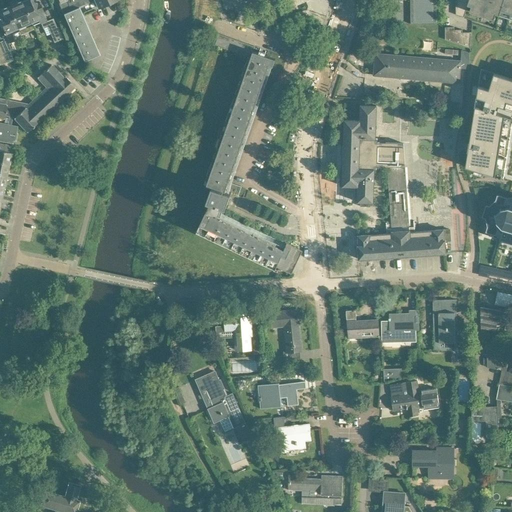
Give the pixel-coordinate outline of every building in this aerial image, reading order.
[(47,21),(38,0),(37,0),(25,0),(22,1),(32,25),(40,22),(43,28),(48,27),(54,42),(65,38),(60,26),(57,27),(53,18),(47,21)] [(116,0),(58,0),(59,1),(58,2),(63,13),(84,61),(99,55),(95,44),(78,6),(92,0),(94,0),(98,8),(116,0)] [(390,0),(391,23),(410,23),(437,23),(437,22),(436,22),(436,0),(390,0)] [(499,15),(503,0),(468,0),(467,4),(467,5),(468,5),(471,6),(469,11),(494,19),(495,14),(499,15)] [(509,18),(511,9),(511,0),(503,0),(499,15),(509,18)] [(32,25),(22,1),(15,4),(14,3),(10,5),(9,7),(19,31),(32,25)] [(467,5),(467,4),(456,4),(456,15),(464,17),(468,5),(467,5)] [(0,9),(0,24),(5,35),(2,37),(3,40),(8,52),(10,51),(14,50),(11,42),(15,41),(13,37),(21,34),(19,31),(9,7),(3,9),(1,9),(0,9)] [(445,27),(445,40),(454,43),(454,30),(454,27),(445,27)] [(38,37),(34,28),(29,30),(33,40),(38,37)] [(454,30),(454,43),(463,46),(462,32),(462,30),(454,30)] [(462,32),(463,46),(470,49),(471,32),(462,32)] [(221,47),(225,36),(219,34),(215,45),(221,47)] [(227,49),(231,38),(225,36),(221,47),(227,49)] [(233,51),(237,40),(231,38),(227,49),(233,51)] [(3,40),(0,41),(0,46),(6,62),(7,63),(14,59),(13,59),(10,51),(8,52),(3,40)] [(239,53),(243,42),(237,40),(233,51),(239,53)] [(245,56),(249,44),(243,42),(239,53),(245,56)] [(251,58),(253,51),(255,47),(249,44),(245,56),(248,57),(251,58)] [(460,68),(468,68),(470,53),(462,50),(461,61),(376,54),(374,75),(459,83),(460,68)] [(219,144),(207,185),(212,187),(207,202),(210,203),(224,209),(224,208),(226,209),(231,193),(238,196),(238,195),(239,194),(242,187),(232,183),(232,182),(257,109),(272,66),(273,66),(276,59),(253,51),(251,58),(248,57),(232,104),(219,144)] [(38,121),(75,87),(65,77),(63,78),(51,65),(37,78),(47,88),(29,105),(0,99),(0,118),(5,119),(5,116),(9,116),(8,125),(0,123),(0,141),(11,143),(12,140),(16,141),(17,133),(16,133),(17,126),(11,125),(12,117),(15,117),(14,119),(27,132),(38,122),(38,121)] [(468,151),(465,167),(466,167),(474,170),(473,174),(483,177),(484,173),(495,177),(495,176),(511,181),(511,78),(494,73),(481,69),(478,85),(478,86),(474,86),(473,96),(476,96),(474,106),(475,106),(470,141),(469,141),(467,151),(468,151)] [(409,222),(407,200),(404,143),(384,142),(384,140),(380,140),(380,141),(377,141),(378,138),(376,138),(377,106),(361,105),(361,121),(345,120),(344,144),(343,186),(359,186),(358,202),(361,202),(361,206),(370,207),(371,202),(374,202),(375,169),(377,170),(377,166),(379,166),(379,168),(383,168),(383,166),(388,166),(392,224),(409,222)] [(0,162),(8,164),(11,153),(9,152),(10,146),(0,143),(0,162)] [(454,190),(456,150),(446,150),(444,189),(454,190)] [(0,174),(6,175),(8,164),(0,162),(0,174)] [(487,205),(483,217),(487,218),(488,226),(486,232),(495,234),(495,235),(496,234),(500,238),(499,240),(500,241),(501,240),(506,242),(507,243),(507,242),(511,243),(511,197),(508,198),(507,197),(506,197),(498,195),(496,201),(496,200),(490,206),(487,205)] [(287,258),(289,252),(292,246),(287,244),(287,245),(222,214),(224,209),(210,203),(197,231),(276,268),(276,267),(282,269),(284,264),(287,258)] [(450,240),(449,229),(432,230),(415,231),(414,226),(415,226),(415,222),(414,222),(414,220),(413,220),(414,222),(409,222),(392,224),(387,224),(387,222),(386,223),(387,225),(386,225),(386,229),(387,229),(387,233),(367,235),(358,236),(359,245),(358,246),(360,260),(362,260),(446,253),(445,241),(450,240)] [(300,257),(302,251),(292,246),(289,252),(300,257)] [(297,263),(300,257),(289,252),(287,258),(297,263)] [(295,268),(297,263),(287,258),(284,264),(295,268)] [(292,274),(295,268),(284,264),(282,269),(292,274)] [(511,294),(498,292),(495,304),(511,307),(511,294)] [(456,299),(433,300),(433,322),(439,322),(439,350),(439,351),(452,350),(452,354),(452,364),(458,363),(457,325),(458,325),(458,320),(455,320),(455,321),(454,321),(454,313),(457,313),(456,299)] [(503,311),(481,307),(481,332),(486,333),(486,329),(496,331),(497,324),(499,325),(500,318),(502,318),(503,311)] [(297,310),(271,314),(272,327),(285,325),(287,352),(285,352),(286,362),(301,360),(300,351),(301,351),(298,325),(299,325),(297,310)] [(356,310),(346,311),(346,320),(347,320),(348,335),(356,334),(357,338),(380,336),(379,319),(357,321),(356,310)] [(383,321),(382,321),(382,340),(383,340),(383,339),(413,338),(413,339),(416,339),(415,331),(414,331),(414,329),(420,329),(420,311),(411,311),(411,314),(390,315),(390,318),(389,318),(389,320),(390,320),(390,322),(383,322),(383,321)] [(251,335),(249,313),(239,314),(239,316),(224,317),(226,332),(234,331),(235,351),(251,350),(250,335),(251,335)] [(485,342),(485,350),(508,355),(509,349),(506,348),(506,347),(490,344),(490,342),(485,342)] [(261,344),(253,345),(254,353),(262,354),(261,344)] [(509,356),(485,351),(486,367),(502,371),(502,370),(506,371),(509,356)] [(234,355),(234,366),(262,366),(262,355),(234,355)] [(405,376),(417,373),(416,368),(404,368),(405,376)] [(502,371),(499,384),(511,386),(511,372),(506,371),(502,370),(502,371)] [(384,381),(392,379),(392,376),(393,376),(393,371),(384,371),(384,381)] [(215,372),(196,380),(201,392),(206,390),(213,407),(209,409),(214,423),(220,420),(225,432),(233,428),(240,444),(252,439),(233,394),(226,397),(215,372)] [(306,389),(305,381),(280,385),(279,382),(258,385),(261,410),(282,407),(281,398),(287,397),(288,406),(298,405),(297,390),(306,389)] [(393,397),(391,398),(393,410),(408,408),(409,416),(418,415),(417,407),(438,405),(436,389),(419,392),(418,381),(407,383),(391,385),(393,397)] [(511,393),(511,388),(511,386),(499,384),(497,399),(511,401),(511,393)] [(484,401),(472,401),(471,421),(486,421),(486,429),(493,430),(498,430),(498,423),(497,407),(485,406),(484,401)] [(311,441),(309,424),(275,427),(277,449),(282,449),(282,453),(287,452),(287,450),(307,448),(306,445),(306,442),(311,441)] [(437,448),(437,451),(413,451),(413,476),(414,476),(414,466),(429,466),(429,478),(453,478),(454,448),(437,448)] [(288,478),(288,490),(302,491),(302,504),(323,504),(323,505),(342,506),(343,476),(321,475),(321,479),(288,478)] [(75,500),(79,486),(79,485),(69,482),(65,497),(45,491),(41,505),(67,511),(75,511),(79,501),(75,500)] [(384,492),(383,508),(386,509),(385,511),(412,511),(410,508),(411,506),(404,505),(405,494),(384,492)]
